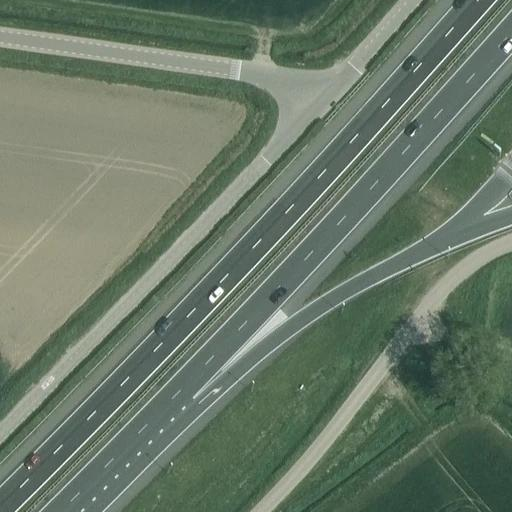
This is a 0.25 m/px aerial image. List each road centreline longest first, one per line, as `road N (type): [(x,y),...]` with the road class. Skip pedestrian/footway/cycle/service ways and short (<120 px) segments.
road 1 (motorway): [(475,0),(302,194),(0,503)]
road 2 (motorway): [(181,387),(511,30)]
road 3 (unclassified): [(0,429),(316,95)]
road 4 (tertiary): [(316,95),(259,75),(0,38)]
road 5 (motorway): [(181,387),(452,237)]
road 6 (unclassified): [(263,511),(421,330)]
road 7 (motorway): [(58,511),(181,387)]
road 8 (tertiary): [(316,95),(404,0)]
road 9 (unclassified): [(511,249),(421,330)]
